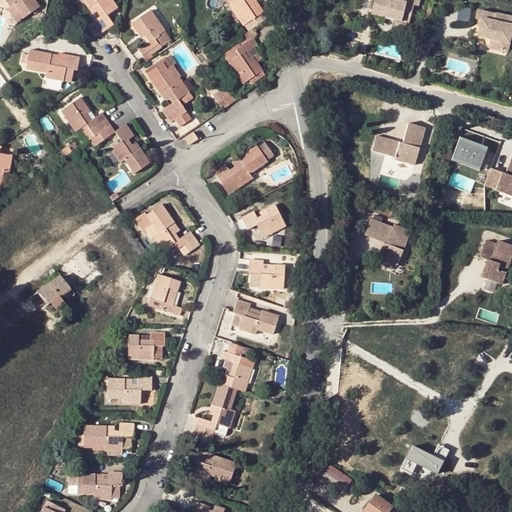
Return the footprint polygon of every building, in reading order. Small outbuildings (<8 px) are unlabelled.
[(2,0),(8,8),(12,5),(22,18),(38,7),(33,0),(2,0)] [(82,0),(88,8),(91,5),(96,11),(100,17),(93,21),(102,33),(112,25),(107,16),(117,8),(111,0),(82,0)] [(242,25),(243,24),(248,31),(252,28),(266,19),(262,13),(263,12),(256,2),(252,5),(249,0),(225,0),(228,4),(242,25)] [(392,0),(374,0),(372,6),(377,7),(376,12),(384,14),(384,18),(407,24),(412,6),(417,7),(419,0),(403,0),(403,3),(392,0)] [(16,23),(22,18),(12,5),(8,8),(6,9),(16,23)] [(91,5),(88,8),(92,14),(96,11),(91,5)] [(377,7),(372,6),(371,14),(384,18),(384,14),(376,12),(377,7)] [(131,23),(137,33),(140,30),(143,35),(148,41),(137,49),(141,55),(147,51),(157,44),(154,39),(164,31),(149,10),(131,23)] [(479,36),(488,38),(493,39),(492,44),(507,48),(509,36),(510,36),(511,27),(511,19),(496,16),(477,11),(475,19),(483,21),(479,36)] [(93,21),(87,26),(95,37),(102,33),(93,21)] [(240,37),(244,43),(250,39),(256,34),(252,28),(248,31),(240,37)] [(146,62),(153,57),(152,55),(171,41),(164,31),(154,39),(157,44),(147,51),(141,55),(146,62)] [(244,43),(234,50),(238,55),(227,63),(236,77),(242,84),(248,80),(251,83),(264,74),(261,70),(255,61),(260,58),(252,47),(254,45),(250,39),(244,43)] [(50,59),(51,54),(29,50),(27,55),(22,54),(20,62),(26,63),(25,69),(46,73),(45,78),(61,81),(64,68),(73,70),(76,70),(79,57),(64,54),(63,61),(57,60),(50,59)] [(238,55),(234,50),(223,57),(227,63),(238,55)] [(200,63),(205,71),(215,64),(210,57),(200,63)] [(144,72),(145,74),(163,63),(174,80),(178,77),(164,58),(144,72)] [(163,63),(145,74),(162,100),(167,97),(171,103),(161,110),(169,123),(174,120),(178,127),(190,119),(181,106),(192,98),(178,77),(174,80),(163,63)] [(236,77),(227,63),(222,68),(231,81),(236,77)] [(73,70),(64,68),(61,81),(70,82),(73,70)] [(436,74),(434,68),(428,71),(430,77),(436,74)] [(218,90),(228,104),(234,100),(224,86),(218,90)] [(210,95),(220,110),(228,104),(218,90),(210,95)] [(93,136),(109,125),(101,113),(90,120),(86,114),(82,109),(86,107),(79,98),(60,111),(74,132),(85,124),(93,136)] [(416,150),(421,111),(404,109),(401,129),(373,125),(371,141),(395,144),(394,146),(416,150)] [(109,149),(119,163),(123,160),(133,174),(149,162),(139,148),(134,151),(131,145),(127,140),(133,136),(124,124),(115,131),(110,124),(109,125),(93,136),(88,140),(93,146),(114,132),(120,141),(109,149)] [(196,139),(192,133),(183,139),(187,145),(196,139)] [(446,160),(480,171),(488,147),(454,136),(446,160)] [(131,145),(134,151),(139,148),(136,142),(131,145)] [(213,173),(220,184),(229,177),(237,188),(251,178),(248,174),(266,163),(265,161),(263,159),(271,153),(263,142),(255,147),(254,146),(237,158),(240,162),(233,167),(228,170),(224,165),(213,173)] [(77,148),(73,143),(66,148),(70,153),(77,148)] [(61,159),(70,153),(66,148),(58,153),(61,159)] [(511,181),(511,152),(506,150),(498,170),(483,163),(476,180),(487,184),(487,186),(506,194),(511,181)] [(0,188),(3,172),(8,172),(12,156),(0,153),(0,188)] [(231,163),(233,167),(240,162),(237,158),(231,163)] [(229,177),(220,184),(227,195),(237,188),(229,177)] [(109,196),(112,200),(118,196),(115,191),(109,196)] [(141,229),(143,234),(146,232),(151,239),(153,238),(162,251),(174,242),(178,248),(183,256),(198,244),(189,231),(178,239),(174,233),(170,226),(174,223),(161,205),(145,215),(143,212),(134,219),(138,225),(141,229)] [(274,205),(265,210),(267,213),(260,216),(256,218),(253,212),(240,218),(246,230),(255,225),(261,237),(284,226),(274,205)] [(365,263),(382,269),(395,232),(374,225),(374,227),(351,219),(346,234),(372,243),(365,263)] [(170,226),(174,233),(178,230),(174,223),(170,226)] [(174,242),(162,251),(166,256),(178,248),(174,242)] [(487,242),(481,258),(489,261),(483,279),(503,286),(511,259),(511,246),(499,242),(498,245),(487,242)] [(511,259),(503,286),(510,288),(511,281),(511,259)] [(283,266),(274,265),(274,270),(262,269),(262,265),(262,261),(248,260),(248,273),(253,273),(258,274),(257,288),(282,289),(283,266)] [(152,262),(149,269),(160,272),(162,266),(152,262)] [(60,273),(38,288),(49,303),(71,288),(60,273)] [(258,274),(250,273),(249,287),(257,288),(258,274)] [(173,290),(177,291),(180,282),(156,274),(149,299),(162,303),(160,309),(179,316),(181,309),(172,306),(168,305),(173,290)] [(172,306),(177,291),(173,290),(168,305),(172,306)] [(162,303),(149,299),(147,304),(160,309),(162,303)] [(232,313),(234,314),(242,316),(238,329),(255,334),(256,330),(272,336),(277,317),(261,312),(259,316),(248,312),(249,308),(250,305),(235,301),(232,313)] [(242,316),(234,314),(231,326),(238,329),(242,316)] [(150,333),(150,335),(150,341),(138,340),(139,335),(129,335),(128,360),(153,360),(153,358),(153,347),(162,347),(165,347),(164,334),(150,333)] [(229,343),(226,352),(241,357),(244,348),(229,343)] [(162,358),(162,347),(153,347),(153,358),(162,358)] [(224,375),(221,385),(235,390),(244,393),(254,361),(241,357),(222,350),(220,358),(233,362),(230,370),(228,377),(224,375)] [(137,384),(132,384),(124,385),(124,380),(107,380),(106,398),(122,399),(122,404),(140,404),(141,390),(152,390),(152,377),(138,377),(137,384)] [(198,417),(191,438),(209,444),(216,424),(227,428),(229,428),(234,412),(230,410),(235,390),(221,385),(216,384),(210,405),(215,407),(213,415),(211,422),(198,417)] [(210,405),(207,414),(213,415),(215,407),(210,405)] [(75,435),(75,444),(79,444),(83,444),(83,445),(93,446),(93,448),(93,451),(104,451),(122,451),(122,448),(121,438),(130,438),(133,438),(133,424),(119,424),(119,431),(113,431),(106,431),(106,426),(83,426),(83,435),(78,435),(75,435)] [(216,424),(214,431),(225,434),(227,428),(216,424)] [(130,449),(130,438),(121,438),(122,448),(130,449)] [(450,449),(437,444),(433,454),(410,444),(400,467),(435,482),(450,449)] [(235,463),(214,457),(212,461),(200,457),(201,452),(202,450),(188,445),(184,458),(187,459),(185,466),(193,469),(192,474),(208,479),(210,475),(218,478),(227,480),(229,481),(235,463)] [(212,461),(214,457),(201,452),(200,457),(212,461)] [(330,467),(322,478),(344,492),(351,481),(330,467)] [(108,480),(103,480),(95,480),(95,475),(68,475),(68,485),(77,486),(77,494),(93,494),(93,500),(111,500),(111,499),(111,486),(119,486),(121,486),(122,473),(108,473),(108,480)] [(68,489),(77,494),(77,486),(68,485),(68,489)] [(119,499),(119,486),(111,486),(111,499),(119,499)] [(376,497),(364,511),(389,511),(392,508),(376,497)] [(206,511),(208,507),(195,503),(192,511),(206,511)]
